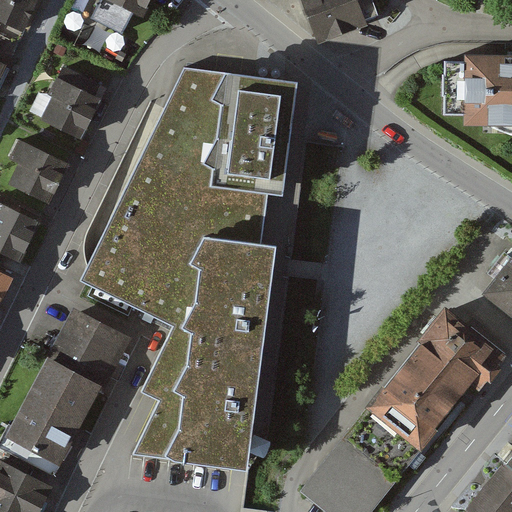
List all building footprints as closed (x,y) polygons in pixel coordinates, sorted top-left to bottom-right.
[(36,0),(0,0),(0,2),(0,22),(23,32),(36,0)] [(148,0),(99,0),(91,17),(121,32),(131,11),(141,15),(148,0)] [(302,0),(317,43),(330,39),(342,33),(365,24),(356,0),(302,0)] [(511,126),(511,61),(444,62),(445,116),(465,116),(466,127),(511,126)] [(303,80),(182,64),(76,283),(174,326),(142,392),(158,403),(134,453),(220,467),(233,468),(244,468),(303,80)] [(99,100),(62,81),(43,118),(81,137),(99,100)] [(68,167),(26,146),(7,184),(49,205),(68,167)] [(0,252),(21,263),(41,222),(0,202),(0,252)] [(511,261),(486,295),(511,314),(511,261)] [(0,305),(14,278),(0,270),(0,305)] [(376,511),(502,358),(446,312),(300,491),(325,511),(376,511)] [(126,341),(73,313),(4,442),(57,470),(126,341)] [(43,511),(55,489),(0,463),(0,464),(0,511),(43,511)] [(511,511),(511,466),(509,464),(470,509),(473,511),(511,511)]
